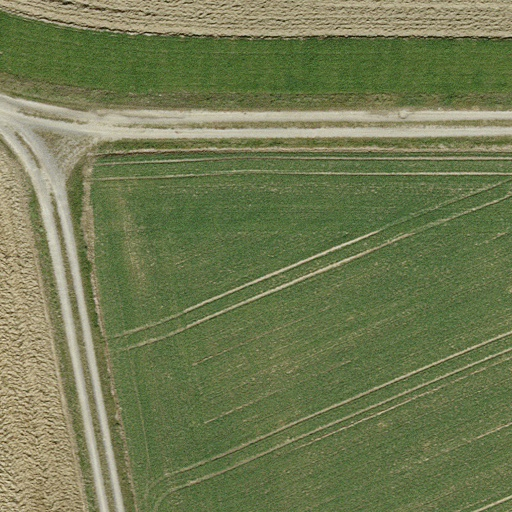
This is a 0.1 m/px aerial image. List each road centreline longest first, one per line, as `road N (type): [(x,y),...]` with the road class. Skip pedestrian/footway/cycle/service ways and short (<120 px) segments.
road 1 (track): [(0,113),(33,125),(511,127)]
road 2 (track): [(111,511),(33,125)]
